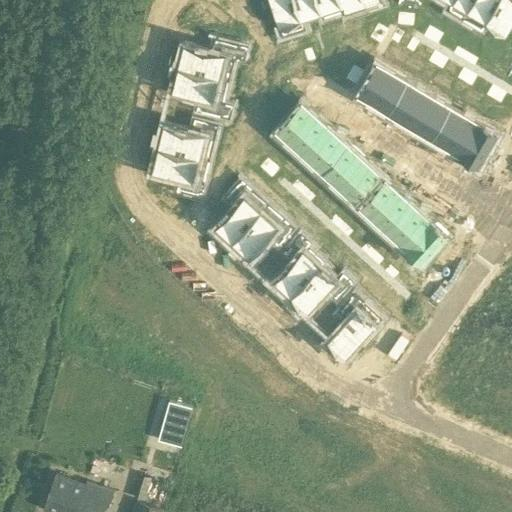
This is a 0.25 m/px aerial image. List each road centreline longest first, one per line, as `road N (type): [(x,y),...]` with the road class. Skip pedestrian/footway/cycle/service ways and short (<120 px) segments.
road 1 (residential): [(170,0),(126,133),(129,186),(329,380),(378,402)]
road 2 (residential): [(511,212),(466,291),(378,402)]
road 3 (residential): [(378,402),(511,460)]
